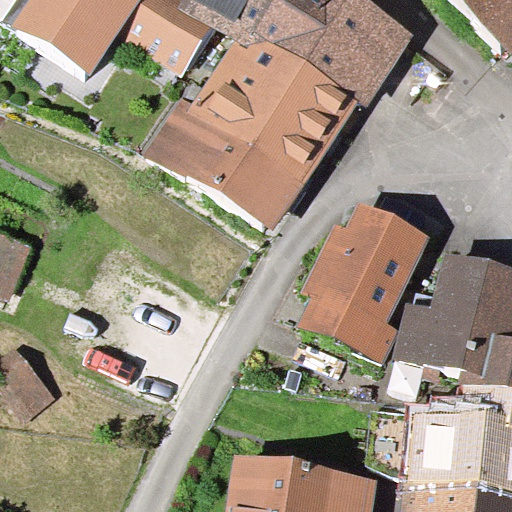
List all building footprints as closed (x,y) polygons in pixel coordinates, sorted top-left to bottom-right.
[(5,0),(0,8),(0,34),(81,87),(116,32),(184,76),(210,34),(158,0),(5,0)] [(195,0),(188,11),(213,34),(215,31),(254,56),(257,51),(343,108),(389,38),(328,0),(195,0)] [(511,0),(431,0),(497,60),(511,44),(511,0)] [(177,111),(290,188),(343,108),(257,51),(254,56),(215,31),(213,34),(243,52),(207,104),(190,92),(177,111)] [(258,237),(290,188),(177,111),(176,112),(179,114),(142,166),(180,191),(182,188),(258,237)] [(379,338),(418,249),(358,220),(345,245),(332,239),(300,303),(334,319),(333,321),(338,323),(337,325),(341,326),(340,328),(342,328),(344,323),(359,330),(348,357),(345,356),(345,358),(372,369),(377,371),(386,352),(384,351),(388,342),(379,338)] [(0,246),(0,303),(1,304),(22,255),(0,246)] [(471,399),(511,404),(511,357),(504,356),(511,325),(511,297),(504,287),(446,272),(432,324),(408,318),(395,369),(462,387),(459,397),(471,399)] [(19,426),(47,404),(32,385),(25,384),(9,364),(0,371),(0,397),(3,402),(5,408),(4,408),(19,426)] [(511,511),(511,404),(471,399),(468,432),(368,421),(364,474),(407,494),(404,511),(511,511)] [(345,511),(348,490),(237,473),(230,511),(345,511)]
